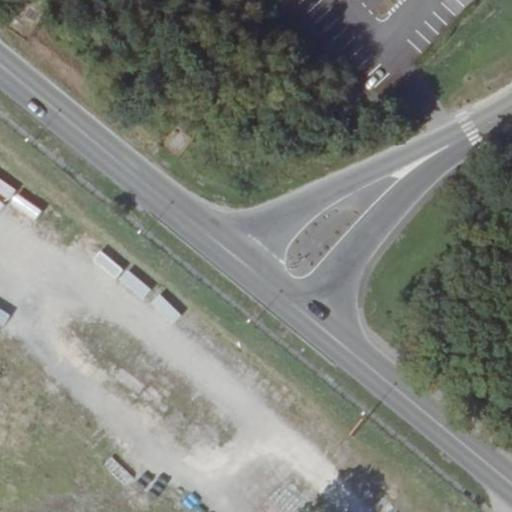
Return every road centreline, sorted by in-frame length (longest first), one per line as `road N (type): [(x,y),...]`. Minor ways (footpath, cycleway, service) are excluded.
road 1 (primary): [(222,251),(0,66)]
road 2 (primary): [(511,485),(312,321)]
road 3 (unclassified): [(441,147),(323,192),(222,251)]
road 4 (unclassified): [(312,321),(366,236),(441,147)]
